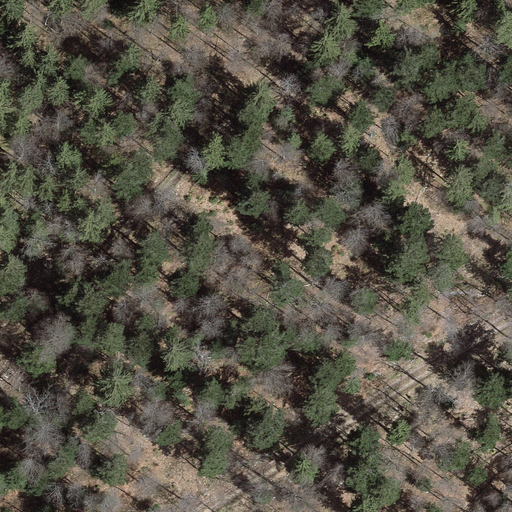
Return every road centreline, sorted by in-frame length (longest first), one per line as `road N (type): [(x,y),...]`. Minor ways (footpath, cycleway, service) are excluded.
road 1 (track): [(0,359),(321,0)]
road 2 (track): [(191,511),(511,312)]
